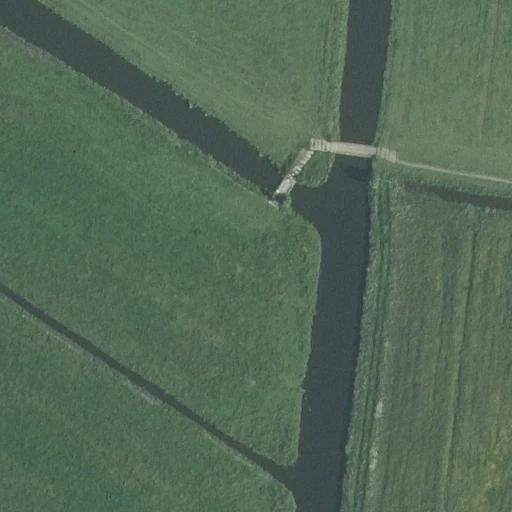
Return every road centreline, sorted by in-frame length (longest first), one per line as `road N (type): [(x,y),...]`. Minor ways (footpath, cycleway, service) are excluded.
road 1 (track): [(312,145),(267,200),(0,195)]
road 2 (track): [(411,163),(430,0)]
road 3 (track): [(334,0),(312,145)]
